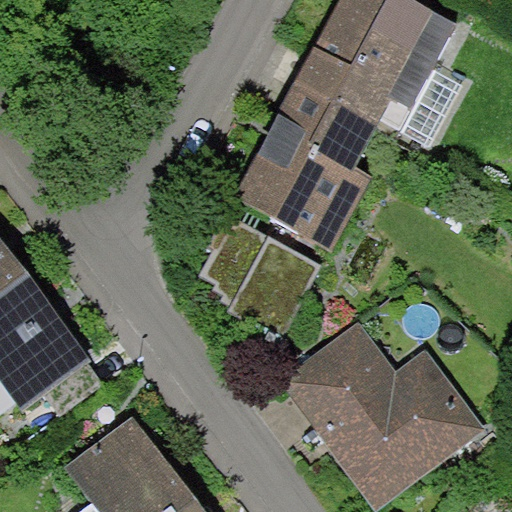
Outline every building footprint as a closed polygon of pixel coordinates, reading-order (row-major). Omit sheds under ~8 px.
[(316,56),(315,59),(299,90),(371,129),(409,59),(433,72),(434,69),(452,34),(454,32),(394,0),(349,0),(331,37),(320,58),(316,56)] [(281,122),(279,124),(283,126),(270,150),(241,202),(239,204),(304,237),(319,208),(345,222),(346,219),(366,182),(368,180),(350,170),(371,129),(299,90),(281,122)] [(0,299),(25,281),(0,248),(0,299)] [(38,390),(82,357),(47,312),(25,281),(0,299),(0,380),(21,409),(41,394),(38,390)] [(377,502),(473,429),(435,379),(406,401),(357,336),(290,385),(333,442),(377,502)] [(161,464),(136,430),(92,463),(89,459),(69,473),(98,511),(185,511),(193,506),(161,464)]
